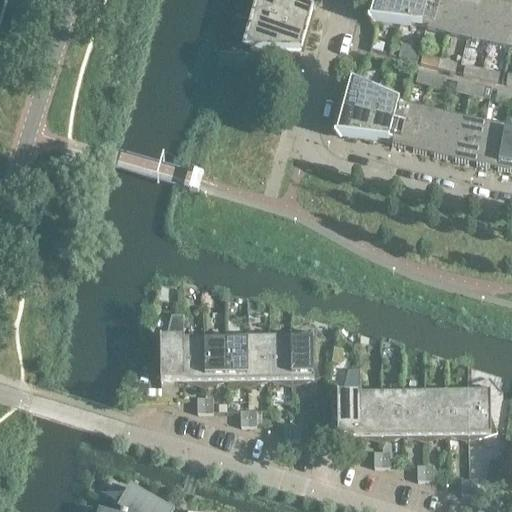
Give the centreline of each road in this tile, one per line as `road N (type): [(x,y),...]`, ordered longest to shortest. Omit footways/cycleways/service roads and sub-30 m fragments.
road 1 (residential): [(511,206),(304,152),(342,0)]
road 2 (unclassified): [(0,229),(73,0)]
road 3 (residential): [(386,511),(200,456)]
road 4 (residential): [(0,389),(133,435)]
